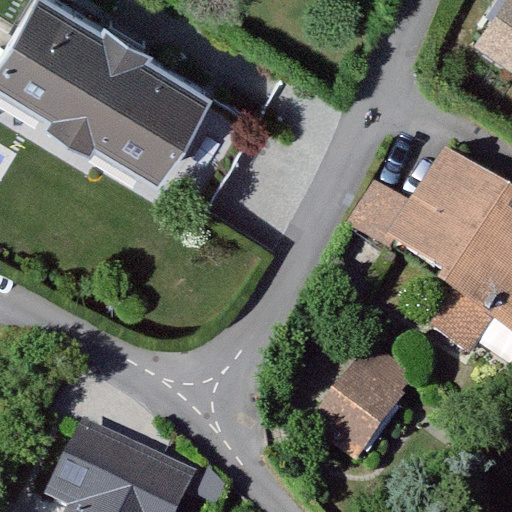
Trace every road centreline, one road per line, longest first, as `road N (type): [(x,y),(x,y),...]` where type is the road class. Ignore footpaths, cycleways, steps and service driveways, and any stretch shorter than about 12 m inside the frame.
road 1 (residential): [(197,404),(247,343),(377,97)]
road 2 (residential): [(0,287),(197,404)]
road 3 (residential): [(377,97),(451,127),(511,168)]
road 4 (residential): [(197,404),(286,511)]
